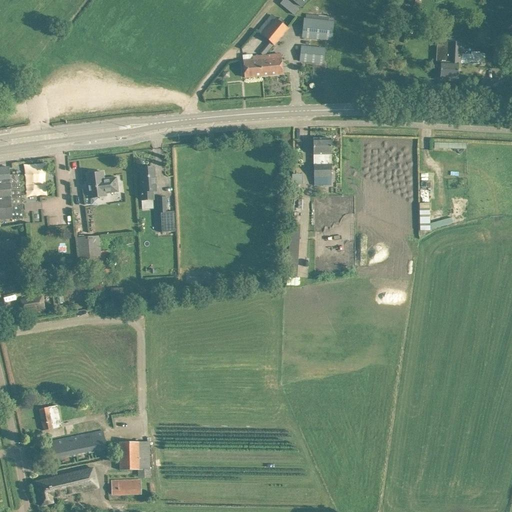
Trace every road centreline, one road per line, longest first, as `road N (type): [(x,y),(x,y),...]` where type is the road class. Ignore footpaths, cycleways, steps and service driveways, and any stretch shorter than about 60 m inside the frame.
road 1 (tertiary): [(511,116),(375,108),(152,123)]
road 2 (unknown): [(0,327),(83,308),(135,309),(144,321),(146,405),(128,425)]
road 3 (unclassified): [(30,511),(0,371)]
